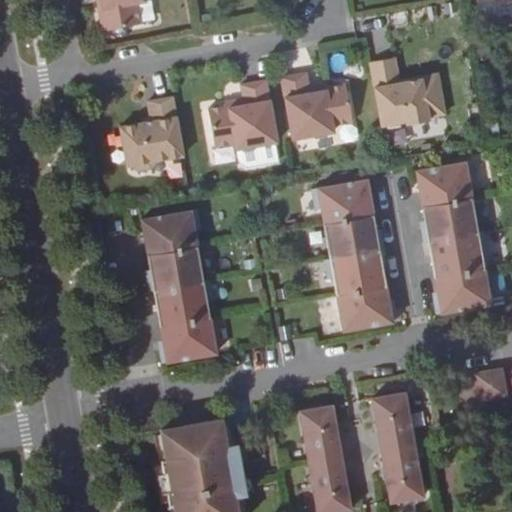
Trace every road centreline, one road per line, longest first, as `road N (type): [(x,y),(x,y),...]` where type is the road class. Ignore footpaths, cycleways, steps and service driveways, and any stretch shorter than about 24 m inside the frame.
road 1 (residential): [(511,332),(62,417)]
road 2 (residential): [(323,0),(306,27),(2,85)]
road 3 (secondary): [(2,85),(62,417)]
